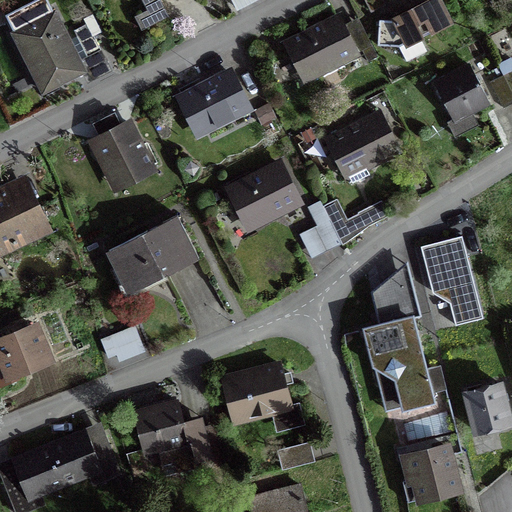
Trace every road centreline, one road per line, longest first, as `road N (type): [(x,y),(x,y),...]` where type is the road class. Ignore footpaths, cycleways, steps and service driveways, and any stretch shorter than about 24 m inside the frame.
road 1 (unclassified): [(0,151),(305,0)]
road 2 (unclassified): [(0,433),(315,312)]
road 3 (unclassified): [(315,312),(398,233),(511,162)]
road 4 (unclassified): [(366,511),(315,312)]
